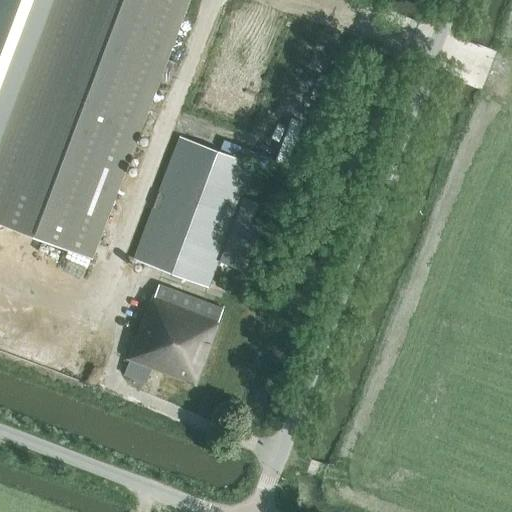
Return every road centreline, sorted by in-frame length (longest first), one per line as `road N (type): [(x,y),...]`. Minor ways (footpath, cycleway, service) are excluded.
road 1 (unclassified): [(256,511),(456,0)]
road 2 (unclassified): [(214,511),(0,430)]
road 3 (track): [(488,72),(300,0)]
